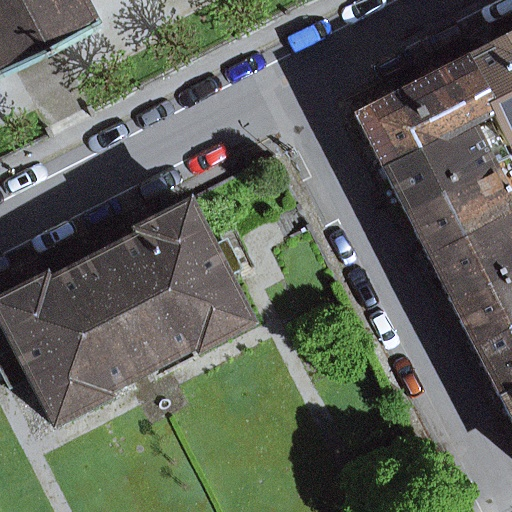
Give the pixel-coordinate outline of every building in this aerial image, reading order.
[(72,0),(0,0),(0,73),(88,29),(72,0)] [(511,142),(511,34),(463,60),(488,111),(485,113),(503,147),(511,142)] [(463,60),(356,116),(380,166),(461,122),(462,124),(485,113),(488,111),(463,60)] [(461,122),(380,166),(403,210),(484,167),(480,158),(496,150),(482,124),(466,133),(462,124),(461,122)] [(484,167),(403,210),(426,256),(508,214),(511,212),(510,210),(511,209),(511,173),(508,166),(489,176),(484,167)] [(194,352),(247,324),(223,277),(216,264),(209,249),(185,203),(132,230),(135,235),(45,282),(42,277),(0,298),(0,325),(13,351),(19,364),(27,379),(51,425),(104,398),(101,393),(191,347),(194,352)] [(508,214),(426,256),(449,302),(511,268),(511,209),(510,210),(511,212),(508,214)] [(223,242),(209,249),(216,264),(223,277),(238,270),(223,242)] [(511,268),(449,302),(472,347),(511,326),(511,268)] [(511,326),(472,347),(495,393),(511,384),(511,326)] [(13,351),(0,357),(0,373),(8,389),(27,379),(19,364),(13,351)] [(511,384),(495,393),(511,425),(511,384)]
